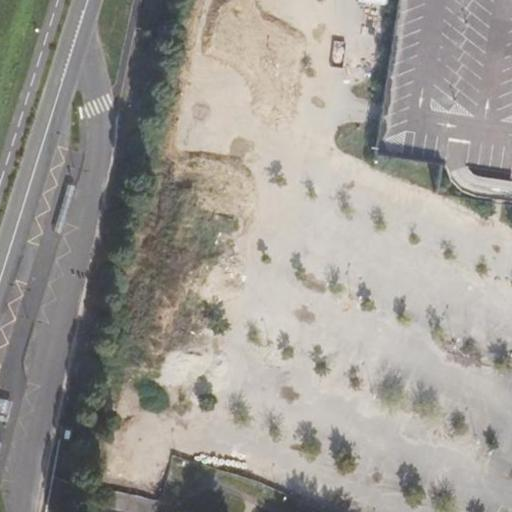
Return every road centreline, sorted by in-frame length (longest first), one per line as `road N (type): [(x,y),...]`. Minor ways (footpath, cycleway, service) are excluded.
road 1 (unknown): [(187,263),(171,339),(511,489)]
road 2 (unknown): [(187,263),(511,403)]
road 3 (unknown): [(203,183),(511,318)]
road 4 (unclassified): [(87,0),(0,273)]
road 5 (unknown): [(347,0),(324,154),(218,107)]
